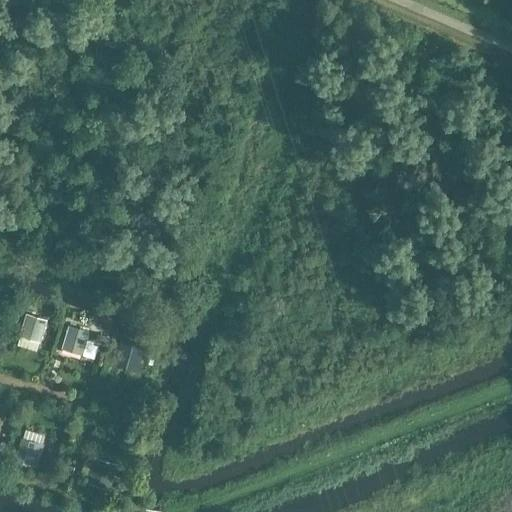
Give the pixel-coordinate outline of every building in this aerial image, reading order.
[(32,332),(39,311),(16,304),(10,325),(32,332)] [(90,336),(92,325),(69,321),(64,347),(98,354),(101,339),(90,336)] [(143,332),(112,322),(104,347),(135,357),(143,332)] [(40,464),(48,432),(26,426),(18,458),(40,464)] [(78,448),(71,474),(94,481),(102,455),(78,448)]
